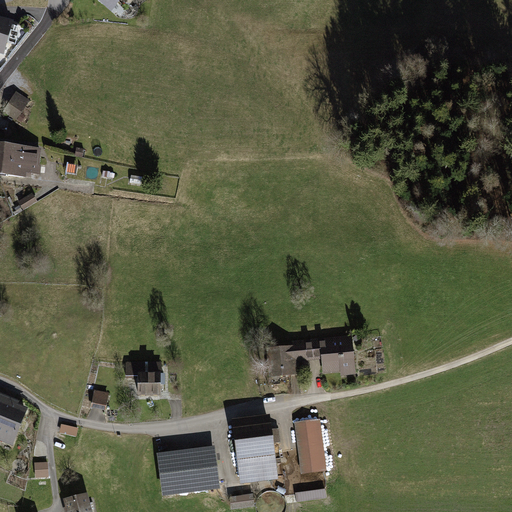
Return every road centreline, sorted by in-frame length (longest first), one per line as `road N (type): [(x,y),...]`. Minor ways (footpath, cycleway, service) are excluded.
road 1 (unclassified): [(333,396),(180,424),(114,427),(65,417),(0,381)]
road 2 (track): [(511,341),(411,379),(333,396)]
